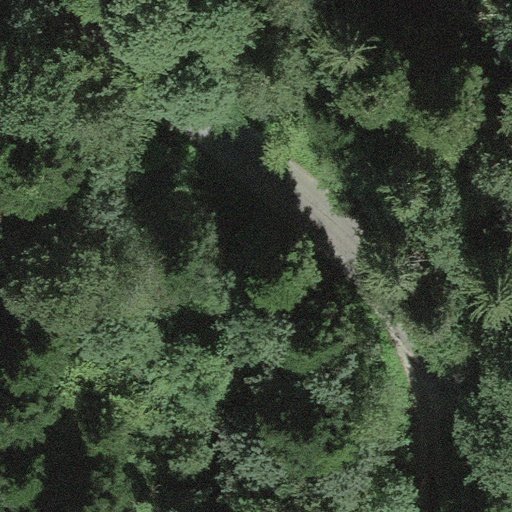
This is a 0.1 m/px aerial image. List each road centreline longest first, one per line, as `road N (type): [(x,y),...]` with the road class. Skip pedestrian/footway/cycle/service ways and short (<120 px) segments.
road 1 (unclassified): [(71,0),(305,209),(481,382),(511,440)]
road 2 (track): [(402,304),(419,511)]
